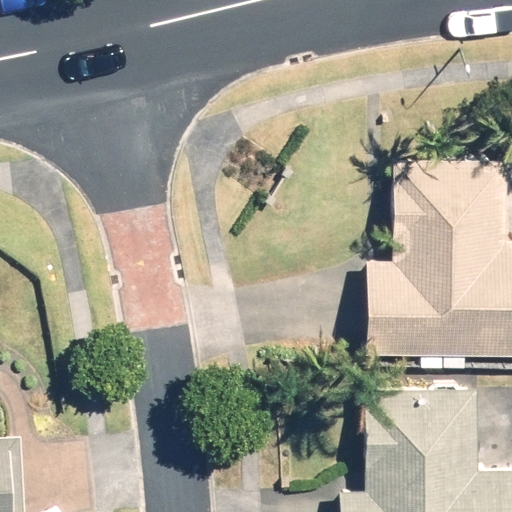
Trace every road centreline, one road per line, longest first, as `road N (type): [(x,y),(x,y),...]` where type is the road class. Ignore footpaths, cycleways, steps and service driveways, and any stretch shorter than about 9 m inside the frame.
road 1 (residential): [(107,38),(155,335),(173,511)]
road 2 (residential): [(254,0),(107,38)]
